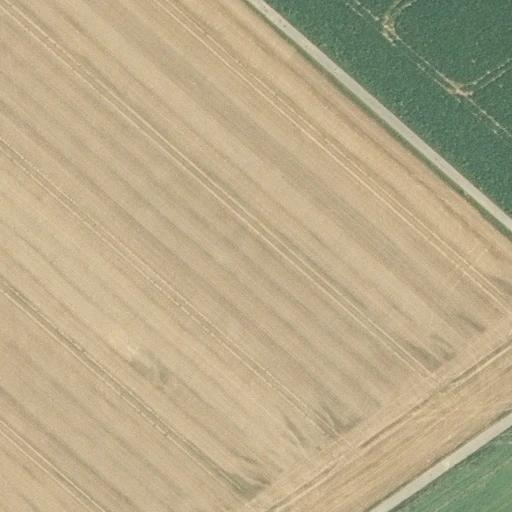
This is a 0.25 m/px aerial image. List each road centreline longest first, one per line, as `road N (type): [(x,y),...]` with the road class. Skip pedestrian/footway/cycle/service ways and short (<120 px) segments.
road 1 (track): [(250,0),(511,229)]
road 2 (track): [(511,421),(383,511)]
